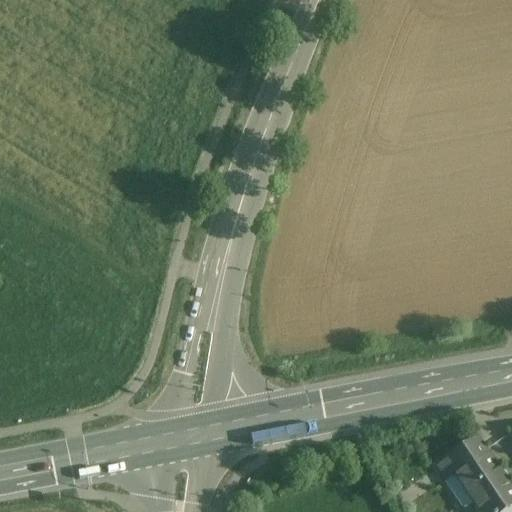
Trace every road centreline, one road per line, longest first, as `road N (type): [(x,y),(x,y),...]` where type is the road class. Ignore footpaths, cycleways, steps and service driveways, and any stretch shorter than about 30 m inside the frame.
road 1 (tertiary): [(192,437),(238,214),(278,94),(323,0)]
road 2 (primary): [(192,437),(511,377)]
road 3 (primary): [(0,473),(192,437)]
